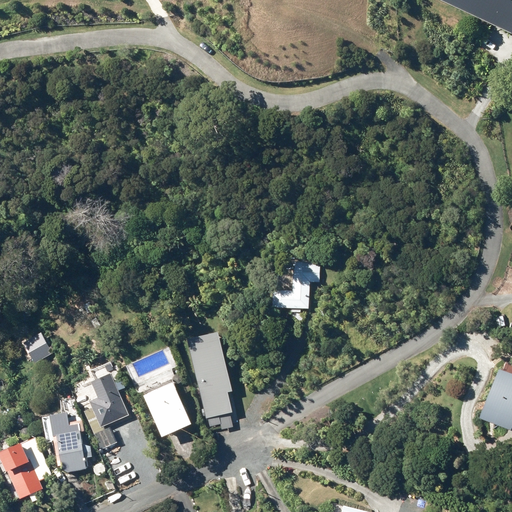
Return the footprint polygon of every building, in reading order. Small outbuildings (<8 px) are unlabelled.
[(511,4),(504,0),(462,0),(511,29),(511,4)] [(367,252),(371,256),(375,251),(371,247),(367,252)] [(272,289),(272,307),(308,308),(309,282),(318,282),(319,262),(293,261),(292,290),(272,289)] [(40,331),(23,340),(30,352),(33,350),(37,357),(50,350),(40,331)] [(511,370),(498,365),(478,414),(510,426),(511,420),(511,370)] [(88,401),(91,407),(83,411),(101,449),(116,442),(108,424),(128,415),(117,390),(124,387),(121,379),(113,382),(109,373),(90,383),(97,398),(88,401)] [(199,374),(189,377),(192,385),(202,382),(199,374)] [(142,394),(161,437),(191,424),(172,381),(142,394)] [(204,408),(201,409),(203,416),(207,415),(210,427),(220,424),(221,429),(233,426),(223,387),(201,393),(204,408)] [(66,412),(48,415),(57,466),(58,466),(60,476),(87,471),(85,458),(91,457),(89,444),(82,446),(81,437),(84,436),(82,420),(78,420),(78,417),(69,419),(70,423),(68,423),(66,412)] [(38,481),(50,476),(33,438),(0,451),(0,460),(5,472),(7,471),(19,499),(42,489),(38,481)] [(343,502),(339,511),(370,511),(371,509),(343,502)]
